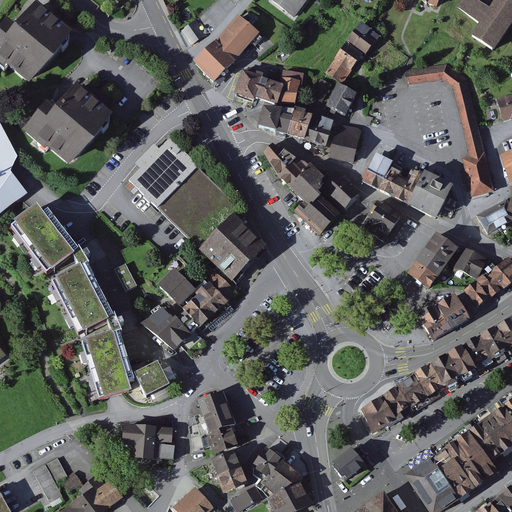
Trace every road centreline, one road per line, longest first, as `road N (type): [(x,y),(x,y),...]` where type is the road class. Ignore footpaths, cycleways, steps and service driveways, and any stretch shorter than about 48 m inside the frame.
road 1 (residential): [(432,222),(273,140),(223,147)]
road 2 (residential): [(0,461),(64,430),(184,400)]
road 3 (unclassified): [(432,222),(401,263),(330,251),(290,265)]
road 4 (residential): [(511,384),(385,469)]
road 5 (residential): [(93,207),(169,122),(199,103)]
road 6 (unclassified): [(459,233),(468,210),(503,193),(492,144),(497,132),(511,128)]
road 7 (residential): [(316,446),(205,367)]
road 8 (tertiary): [(223,147),(290,265)]
road 9 (residential): [(205,367),(271,276),(290,265)]
